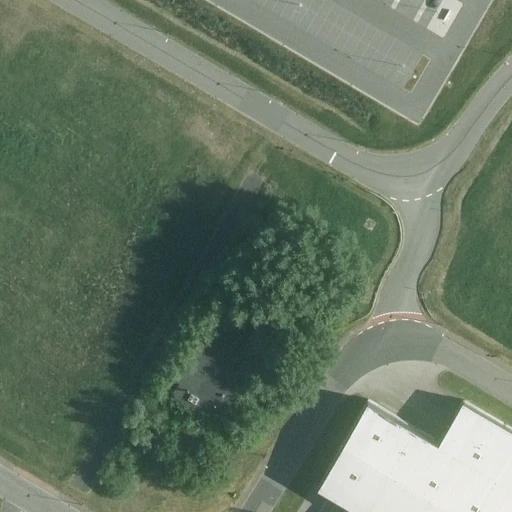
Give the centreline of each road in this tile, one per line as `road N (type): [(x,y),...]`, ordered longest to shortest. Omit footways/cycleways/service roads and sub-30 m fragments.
road 1 (residential): [(511,71),(451,152),(412,175),(393,175),(347,161),(67,0)]
road 2 (residential): [(254,511),(352,362),(383,340),(421,340),(511,389)]
